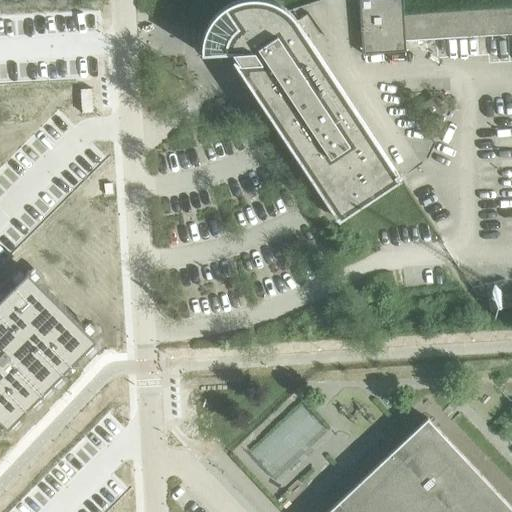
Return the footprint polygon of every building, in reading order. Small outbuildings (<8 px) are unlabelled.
[(246,81),(338,220),(400,179),(296,22),(284,8),(268,1),(262,0),(243,0),(228,5),(214,16),(204,31),(201,46),(201,55),(232,53),(251,81),(246,81)] [(358,0),(362,55),(405,52),(405,41),(511,34),(511,8),(403,16),(402,0),(358,0)] [(91,89),(80,90),(81,114),(93,113),(91,89)] [(27,270),(0,297),(0,418),(7,426),(95,338),(27,270)] [(511,511),(511,509),(427,418),(326,511),(511,511)]
